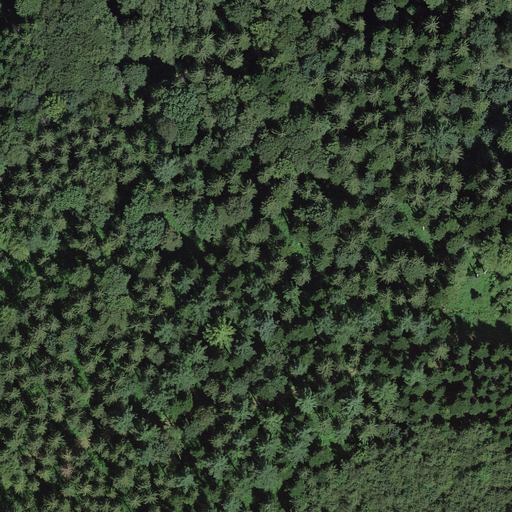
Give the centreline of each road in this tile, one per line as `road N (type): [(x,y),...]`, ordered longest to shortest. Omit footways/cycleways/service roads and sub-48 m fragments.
road 1 (track): [(0,177),(188,72),(267,50),(382,36),(506,0)]
road 2 (track): [(511,343),(340,295),(165,260),(0,258)]
road 3 (track): [(0,466),(465,336)]
road 4 (track): [(165,260),(318,210),(511,169)]
